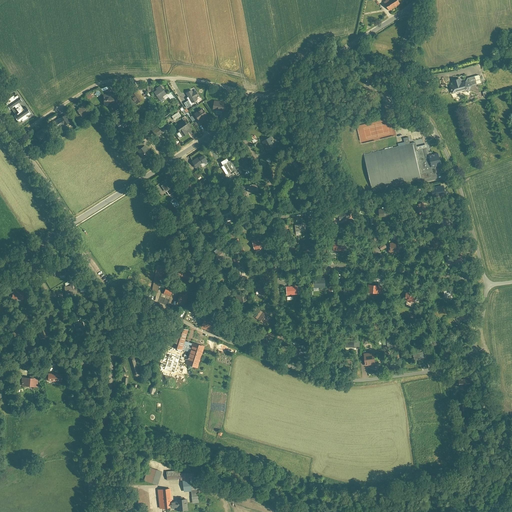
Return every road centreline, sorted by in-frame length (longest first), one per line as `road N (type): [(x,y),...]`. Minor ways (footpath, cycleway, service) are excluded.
road 1 (unclassified): [(108,296),(133,297),(300,369),(355,379),(458,364),(477,340),(486,285)]
road 2 (residential): [(486,285),(454,169),(404,74),(413,4)]
road 3 (residential): [(266,99),(179,78),(106,81),(16,137)]
road 4 (unclassified): [(108,296),(109,402),(81,464),(90,500)]
road 5 (residential): [(277,265),(476,276)]
road 6 (residential): [(72,224),(233,120)]
road 7 (residential): [(266,99),(413,4)]
road 8 (unknown): [(329,204),(456,176)]
